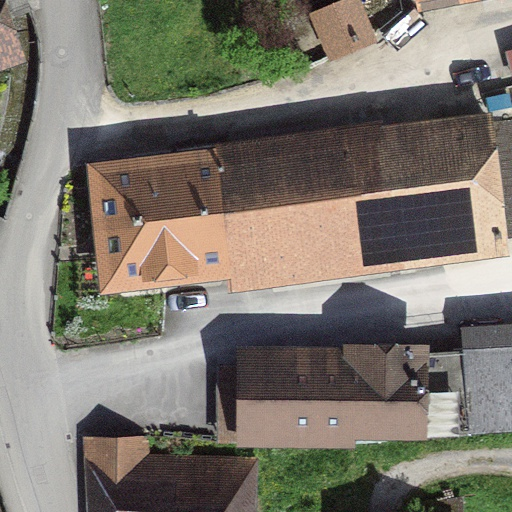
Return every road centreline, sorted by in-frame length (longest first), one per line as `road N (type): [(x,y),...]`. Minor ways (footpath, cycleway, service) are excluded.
road 1 (unclassified): [(3,345),(56,137),(64,0)]
road 2 (unclassified): [(49,511),(3,345)]
road 3 (track): [(511,469),(452,462),(404,479),(380,511)]
